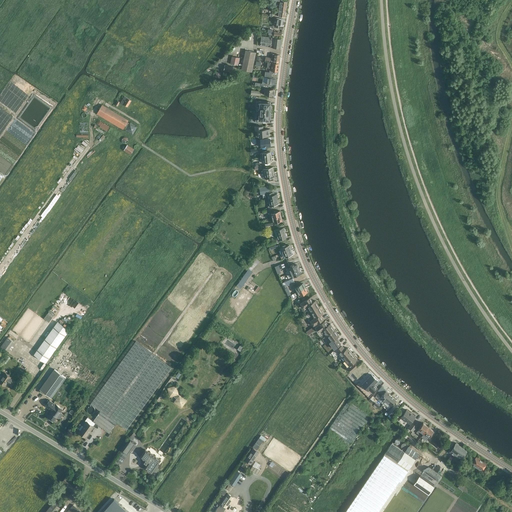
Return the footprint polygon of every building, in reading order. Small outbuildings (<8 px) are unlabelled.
[(283,29),(285,20),(277,18),(276,26),(279,26),(278,29),(283,29)] [(280,48),(282,39),(262,36),(260,46),(280,48)] [(244,57),(242,70),(252,72),(255,59),(256,53),(246,50),(244,57)] [(279,62),(280,55),(273,54),(272,58),(266,57),(265,61),(270,61),(279,62)] [(238,65),(240,58),(232,56),(230,64),(238,65)] [(268,62),(267,68),(270,68),(270,72),(265,71),(265,76),(272,77),(272,72),(271,72),(272,70),(277,71),(279,64),(268,62)] [(268,77),(267,82),(264,82),(264,84),(261,83),(260,87),(268,88),(269,87),(269,85),(272,86),(272,84),(275,84),(276,78),(268,77)] [(251,90),(251,95),(252,95),(252,98),(258,99),(258,96),(260,96),(261,92),(251,90)] [(128,106),(131,100),(124,96),(120,103),(124,105),(124,104),(128,106)] [(270,107),(270,105),(267,105),(267,103),(267,102),(257,101),(256,111),(270,112),(270,111),(271,111),(271,107),(270,107)] [(128,121),(102,105),(97,113),(123,129),(124,128),(125,129),(125,130),(133,134),(137,127),(130,122),(129,123),(127,122),(128,121)] [(270,113),(270,112),(256,111),(256,121),(266,122),(266,120),(266,118),(269,118),(269,117),(271,117),(271,113),(270,113)] [(121,134),(110,127),(100,121),(98,125),(100,126),(99,127),(107,132),(107,131),(108,131),(118,138),(121,134)] [(263,126),(255,126),(255,131),(256,137),(259,136),(269,136),(269,129),(263,129),(263,126)] [(12,160),(13,166),(28,146),(25,144),(25,145),(20,146),(19,142),(17,146),(14,147),(18,150),(18,151),(14,152),(14,150),(12,152),(8,153),(7,154),(8,158),(9,158),(12,160)] [(137,151),(134,149),(127,144),(123,150),(131,155),(131,154),(134,156),(137,151)] [(253,174),(254,174),(258,173),(257,170),(263,169),(262,165),(260,165),(260,163),(256,163),(253,163),(254,166),(252,167),(253,174)] [(272,192),(270,192),(269,185),(260,187),(261,194),(266,193),(268,200),(277,199),(276,194),(272,195),(272,192)] [(277,199),(268,200),(268,201),(269,201),(270,206),(273,205),(273,207),(276,206),(276,204),(278,203),(277,199)] [(277,227),(278,228),(274,229),(276,234),(285,232),(284,227),(281,228),(280,226),(277,227)] [(285,232),(276,234),(277,239),(267,242),(268,245),(273,244),(280,242),(279,240),(283,239),(282,238),(287,237),(285,232)] [(280,250),(281,253),(283,253),(291,249),(290,246),(289,246),(289,245),(281,248),(280,249),(280,250)] [(283,253),(281,253),(282,257),(283,257),(283,258),(287,256),(287,258),(291,257),(290,255),(292,254),(292,253),(291,249),(283,253)] [(278,265),(277,266),(278,270),(289,266),(288,262),(278,265)] [(289,268),(287,268),(286,269),(288,273),(299,268),(297,265),(297,266),(296,264),(288,268),(289,268)] [(299,268),(288,273),(288,274),(290,273),(291,277),(293,276),(293,277),(295,276),(295,277),(299,276),(298,274),(300,273),(300,272),(300,271),(299,268)] [(236,286),(241,289),(252,274),(250,272),(251,270),(249,269),(236,286)] [(294,286),(297,291),(305,288),(303,283),(299,285),(299,284),(294,286)] [(305,288),(297,291),(299,296),(307,292),(305,288)] [(307,306),(311,312),(319,307),(315,301),(312,303),(309,298),(300,303),(303,308),(307,306)] [(319,307),(311,312),(314,318),(310,321),(313,326),(322,321),(319,316),(323,314),(319,307)] [(323,330),(327,336),(335,330),(330,324),(327,326),(324,321),(316,328),(319,333),(323,330)] [(46,363),(69,330),(57,322),(34,354),(46,363)] [(339,335),(335,330),(327,336),(332,342),(331,343),(330,342),(322,347),(328,355),(335,349),(341,344),(336,338),(339,335)] [(8,338),(1,347),(7,352),(14,342),(8,338)] [(172,367),(137,341),(104,383),(140,408),(172,367)] [(340,354),(345,360),(352,354),(348,348),(345,350),(342,345),(336,350),(340,355),(340,354)] [(352,354),(345,360),(349,366),(357,359),(352,354)] [(54,369),(40,390),(52,398),(66,378),(54,369)] [(12,377),(5,373),(0,380),(0,382),(5,386),(7,383),(12,386),(15,380),(12,378),(12,377)] [(378,381),(372,375),(363,384),(362,384),(368,390),(369,389),(372,392),(377,388),(374,385),(378,381)] [(89,404),(93,407),(98,410),(90,421),(108,433),(115,422),(126,429),(140,408),(104,383),(89,404)] [(182,407),(187,399),(179,394),(177,385),(168,387),(170,395),(173,398),(177,397),(174,402),(182,407)] [(380,392),(376,396),(379,399),(381,397),(386,401),(391,395),(386,391),(384,393),(383,394),(380,392)] [(386,401),(384,403),(390,408),(389,409),(392,411),(390,413),(393,416),(399,409),(396,407),(393,404),(396,400),(391,395),(386,401)] [(56,417),(58,418),(60,418),(62,415),(61,414),(59,413),(62,409),(55,405),(55,406),(48,401),(44,407),(51,411),(47,417),(53,421),(56,417)] [(352,443),(370,415),(354,406),(353,407),(347,403),(331,428),(337,431),(338,429),(341,431),(342,430),(346,432),(343,437),(352,443)] [(415,417),(407,410),(401,417),(410,424),(415,417)] [(78,433),(86,438),(89,434),(89,433),(90,432),(94,427),(86,421),(78,433)] [(417,426),(413,422),(408,428),(413,431),(417,426)] [(422,436),(429,427),(423,423),(419,428),(416,431),(422,436)] [(434,431),(429,427),(422,436),(424,437),(427,434),(430,436),(434,431)] [(259,437),(253,446),(257,449),(264,440),(259,437)] [(122,451),(128,455),(136,443),(130,439),(122,451)] [(439,450),(443,446),(437,439),(433,443),(439,450)] [(355,497),(345,511),(377,511),(384,503),(403,475),(404,476),(408,470),(416,459),(391,443),(384,454),(384,455),(355,497)] [(451,451),(456,455),(461,447),(459,446),(459,445),(456,443),(456,444),(455,444),(451,451)] [(461,447),(456,455),(462,458),(466,451),(466,450),(464,448),(463,448),(461,447)] [(259,452),(253,448),(245,460),(251,464),(259,452)] [(139,457),(145,461),(143,463),(146,465),(144,468),(152,474),(153,472),(156,474),(159,469),(157,467),(161,460),(145,449),(139,457)] [(470,462),(477,467),(482,460),(476,456),(475,459),(473,458),(470,462)] [(487,463),(482,460),(477,467),(482,471),(487,463)] [(442,475),(429,467),(423,470),(420,476),(434,486),(435,486),(438,480),(438,481),(442,475)] [(235,485),(243,474),(238,470),(230,482),(235,485)] [(77,484),(67,476),(62,482),(72,490),(77,484)] [(434,486),(420,476),(414,484),(428,494),(434,486)] [(234,497),(228,493),(221,504),(219,508),(218,507),(214,511),(224,511),(222,510),(224,506),(227,508),(234,497)] [(45,511),(56,511),(60,508),(53,502),(45,511)]
